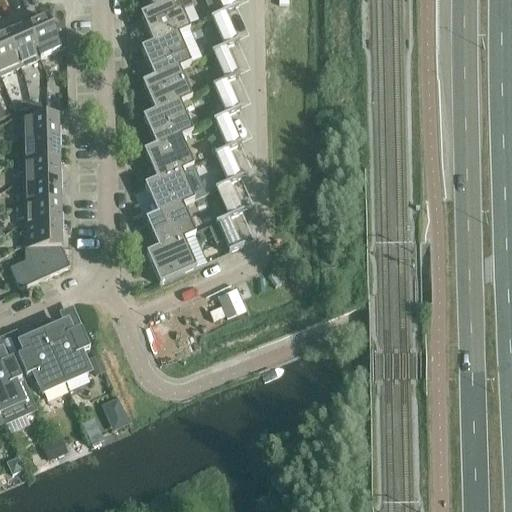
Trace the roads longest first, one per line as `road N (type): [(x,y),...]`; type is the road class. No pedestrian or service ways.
road 1 (primary): [(465,0),(478,511)]
road 2 (residential): [(110,279),(123,323),(265,258),(260,0)]
road 3 (primary): [(511,343),(501,0)]
road 4 (residential): [(110,279),(105,0)]
road 5 (residential): [(0,329),(110,279)]
